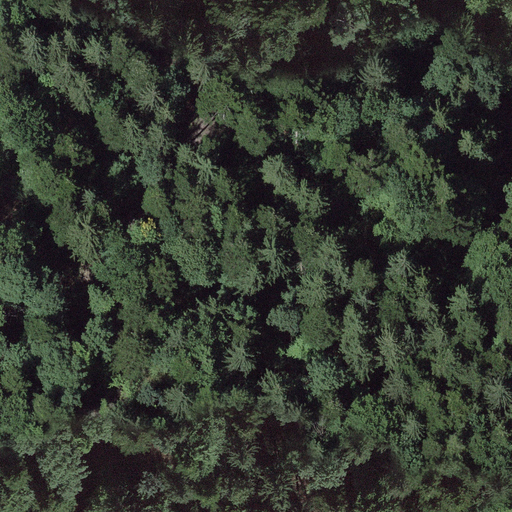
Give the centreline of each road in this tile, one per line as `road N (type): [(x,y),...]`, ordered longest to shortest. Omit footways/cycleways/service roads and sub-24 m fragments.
road 1 (track): [(306,0),(270,35),(124,243),(105,300),(119,361),(103,409),(45,477)]
road 2 (track): [(202,511),(224,441),(218,392),(154,328),(111,326)]
